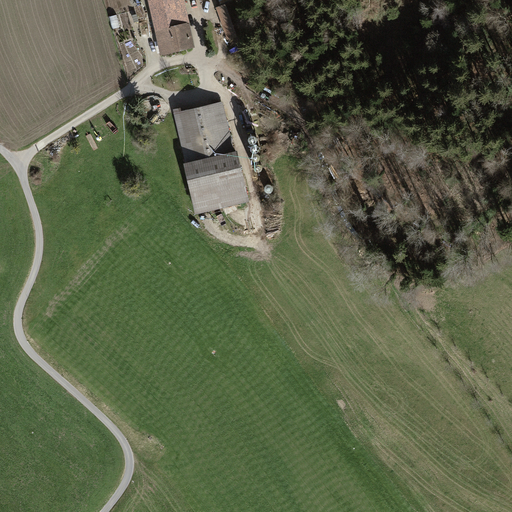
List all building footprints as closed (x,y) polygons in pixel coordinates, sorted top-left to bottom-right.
[(150,0),(157,32),(189,25),(183,0),(150,0)] [(231,4),(217,9),(228,39),(242,34),(231,4)] [(157,32),(162,55),(194,48),(189,25),(157,32)] [(175,115),(186,164),(235,154),(225,104),(175,115)] [(235,154),(186,164),(197,215),(250,203),(239,153),(235,154)]
